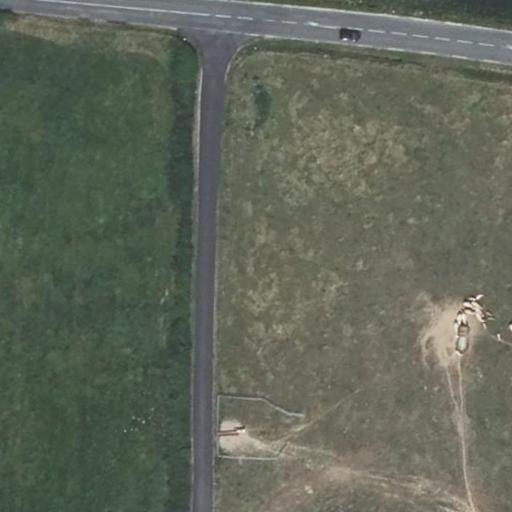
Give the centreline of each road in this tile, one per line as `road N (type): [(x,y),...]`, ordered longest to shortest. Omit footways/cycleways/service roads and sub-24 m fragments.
road 1 (unclassified): [(213,16),(206,511)]
road 2 (tertiary): [(511,49),(213,16)]
road 3 (tertiary): [(213,16),(36,0)]
